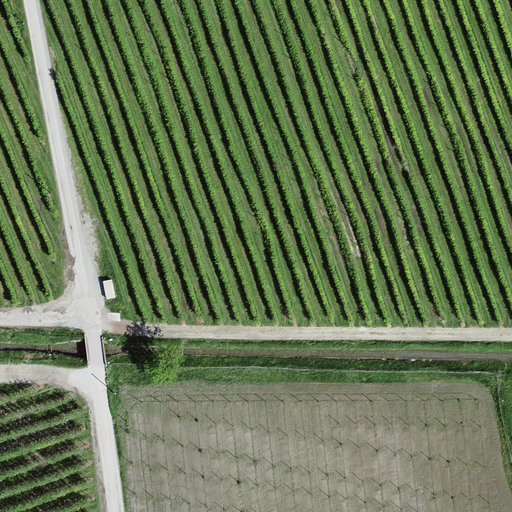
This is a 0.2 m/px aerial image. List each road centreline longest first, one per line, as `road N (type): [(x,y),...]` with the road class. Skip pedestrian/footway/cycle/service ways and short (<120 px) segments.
road 1 (unclassified): [(114,511),(92,327),(31,0)]
road 2 (track): [(511,337),(159,339),(0,324)]
